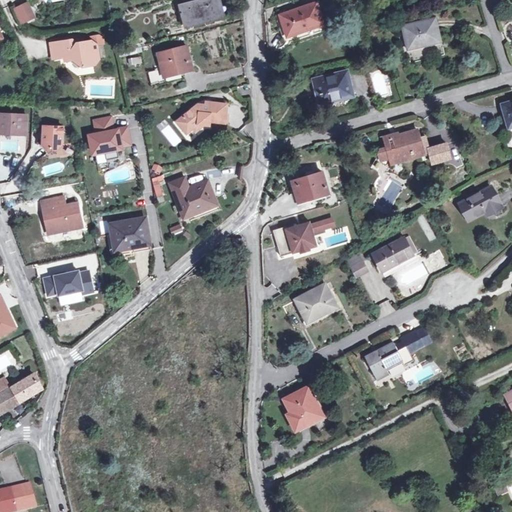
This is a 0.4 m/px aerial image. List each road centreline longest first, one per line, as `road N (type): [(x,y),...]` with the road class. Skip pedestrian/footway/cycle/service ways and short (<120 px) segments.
road 1 (residential): [(253,392),(481,279),(511,253)]
road 2 (residential): [(255,202),(55,369)]
road 3 (residential): [(507,78),(262,150)]
road 4 (residential): [(255,202),(253,392)]
road 5 (unclassified): [(0,229),(55,369)]
road 6 (residential): [(262,150),(257,0)]
road 7 (residential): [(253,392),(252,467),(267,511)]
